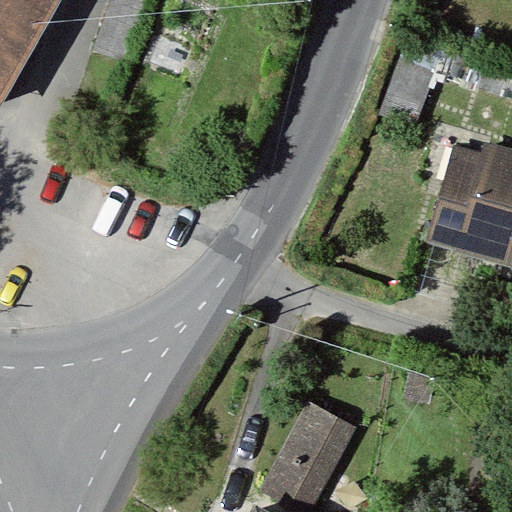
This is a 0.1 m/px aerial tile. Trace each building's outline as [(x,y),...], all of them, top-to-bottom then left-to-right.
[(0,0),(0,87),(49,0),(0,0)] [(147,0),(114,0),(96,51),(124,61),(147,0)] [(511,152),(490,146),(486,158),(460,151),(435,237),(507,258),(508,253),(511,253),(511,152)] [(310,401),(262,489),(305,511),(311,511),(358,427),(310,401)] [(273,511),(258,503),(253,511),(273,511)]
